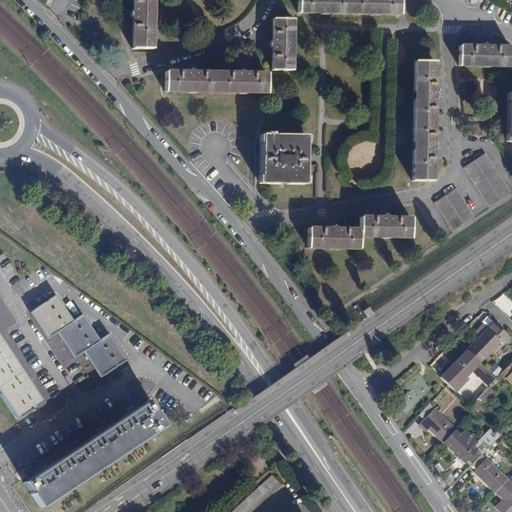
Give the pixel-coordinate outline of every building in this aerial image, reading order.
[(152,0),(132,0),(132,49),(152,49),(152,0)] [(399,0),(297,0),(297,13),(399,14),(399,0)] [(272,19),(271,70),(292,71),(292,19),(272,19)] [(510,47),(458,45),(458,66),(509,67),(510,47)] [(431,181),(434,61),(414,61),(412,181),(431,181)] [(267,73),(165,72),(164,91),(267,93),(267,73)] [(260,183),(305,184),(306,135),(261,135),(260,183)] [(489,207),(511,192),(485,153),(463,168),(489,207)] [(452,231),(475,216),(456,188),(434,203),(452,231)] [(359,237),(410,238),(411,218),(359,216),(359,229),(307,227),(307,248),(359,249),(359,237)] [(100,377),(125,361),(108,334),(99,341),(81,316),(72,322),(55,296),(31,313),(47,338),(57,332),(73,358),(83,351),(100,377)] [(466,349),(480,363),(500,341),(503,344),(509,337),(492,322),(487,328),(482,324),(474,333),(478,337),(466,349)] [(0,394),(17,419),(42,403),(0,341),(0,394)] [(467,380),(466,377),(474,369),(480,363),(466,349),(453,363),(449,360),(441,368),(445,372),(459,384),(462,385),(467,380)] [(511,359),(498,374),(505,380),(509,375),(511,376),(511,359)] [(474,369),(479,374),(485,368),(480,363),(474,369)] [(487,387),(495,378),(485,368),(479,374),(476,377),(486,388),(487,387)] [(455,389),(459,384),(445,372),(441,376),(455,389)] [(482,404),(493,392),(487,387),(486,388),(476,399),(482,404)] [(25,482),(42,507),(165,425),(148,400),(25,482)] [(443,442),(455,430),(428,404),(418,415),(430,427),(428,429),(443,442)] [(490,427),(477,441),(464,428),(459,434),(455,430),(443,442),(457,456),(458,455),(470,466),(480,454),(499,435),(490,427)] [(494,492),(506,479),(480,454),(470,466),(476,473),(475,474),(494,492)] [(229,511),(249,511),(281,485),(272,475),(229,511)] [(511,484),(506,479),(494,492),(509,506),(511,504),(511,484)]
